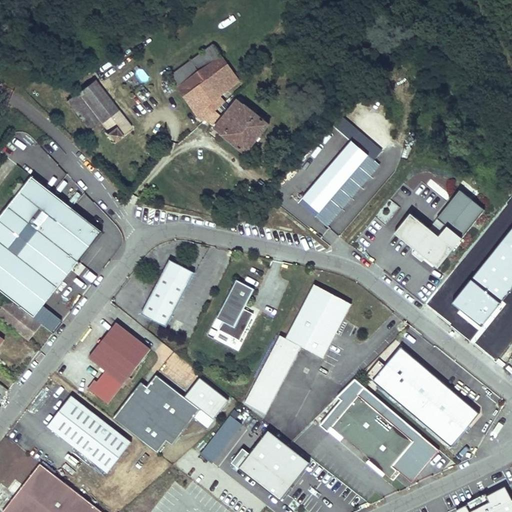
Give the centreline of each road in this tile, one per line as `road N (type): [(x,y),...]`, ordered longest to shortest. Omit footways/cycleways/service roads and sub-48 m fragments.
road 1 (residential): [(0,429),(158,231),(199,230),(354,270),(511,396)]
road 2 (unknown): [(124,220),(157,167),(192,144),(215,146),(246,175)]
road 3 (unknown): [(404,310),(313,404),(285,399)]
road 4 (residential): [(511,455),(389,511)]
